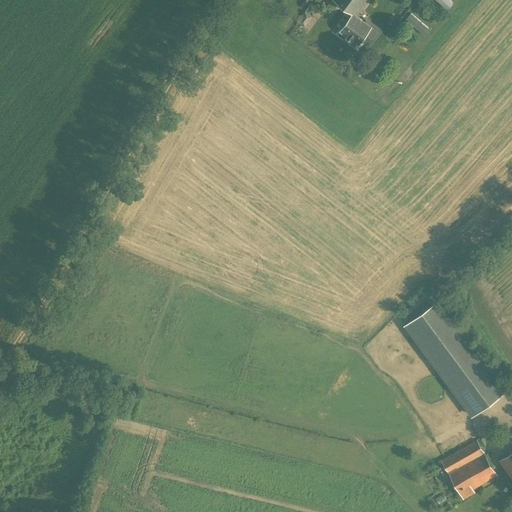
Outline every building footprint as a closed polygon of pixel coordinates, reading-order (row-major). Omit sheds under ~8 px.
[(372,38),(377,31),(357,17),(368,0),(333,0),(353,14),(341,31),(358,44),(366,33),(372,38)] [(436,0),(446,9),(453,2),(450,0),(436,0)] [(410,13),(401,23),(405,27),(409,23),(421,34),(426,28),(410,13)] [(403,324),(471,416),(509,388),(441,296),(403,324)] [(497,474),(476,439),(441,460),(462,495),(497,474)] [(511,480),(511,451),(499,461),(511,480)]
